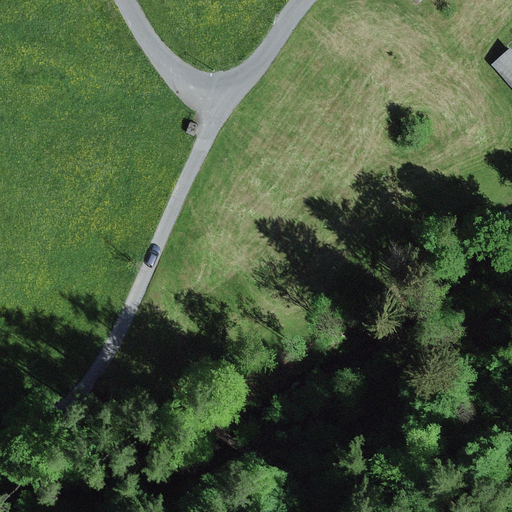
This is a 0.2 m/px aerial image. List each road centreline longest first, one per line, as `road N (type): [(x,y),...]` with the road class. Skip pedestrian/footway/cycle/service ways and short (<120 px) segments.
road 1 (track): [(235,80),(116,337),(77,402),(0,442)]
road 2 (residential): [(303,0),(255,66),(213,84),(164,65),(124,0)]
